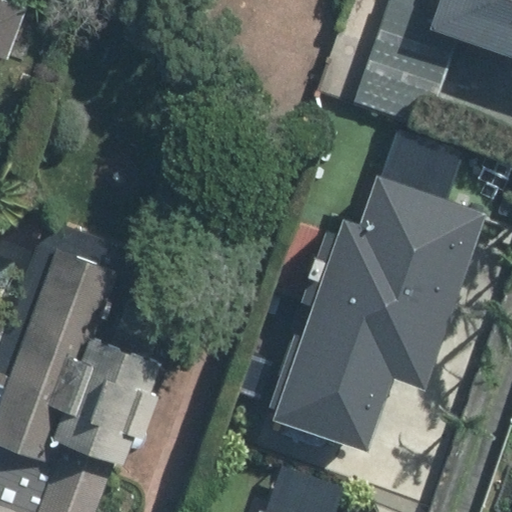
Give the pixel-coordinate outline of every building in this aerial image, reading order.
[(0,0),(0,52),(18,2),(12,0),(0,0)] [(511,0),(427,0),(423,13),(382,0),(353,93),(435,119),(463,28),(511,43),(511,0)] [(430,389),(493,200),(380,163),(362,220),(330,210),(264,409),(373,446),(396,377),(430,389)] [(119,255),(28,227),(0,316),(0,494),(29,504),(26,511),(102,511),(160,331),(101,313),(119,255)] [(285,511),(239,497),(233,511),(285,511)]
